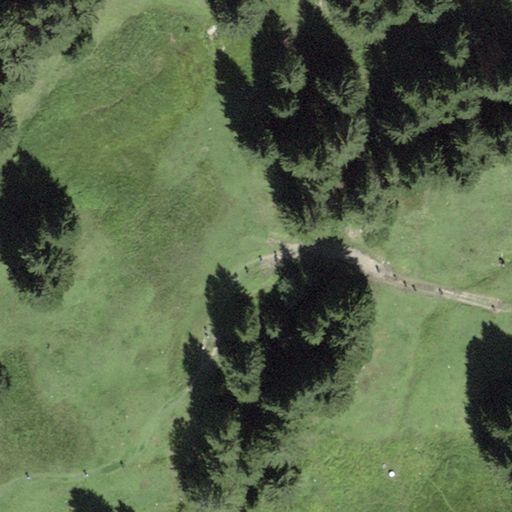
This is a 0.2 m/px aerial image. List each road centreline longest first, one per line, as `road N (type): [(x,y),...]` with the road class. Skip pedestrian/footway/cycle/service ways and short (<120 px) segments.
road 1 (track): [(318,247),(243,170),(194,42),(161,0)]
road 2 (track): [(318,247),(511,306)]
